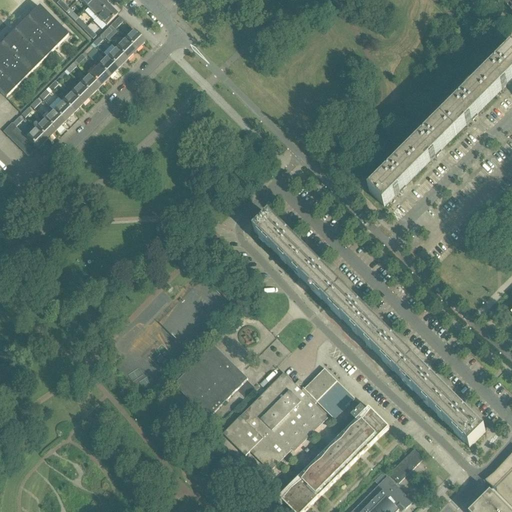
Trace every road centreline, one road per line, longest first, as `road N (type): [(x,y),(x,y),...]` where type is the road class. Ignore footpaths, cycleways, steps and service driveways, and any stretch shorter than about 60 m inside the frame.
road 1 (residential): [(477,479),(240,239),(240,222),(277,187)]
road 2 (residential): [(511,420),(277,187)]
road 3 (residential): [(27,182),(179,36),(156,13)]
